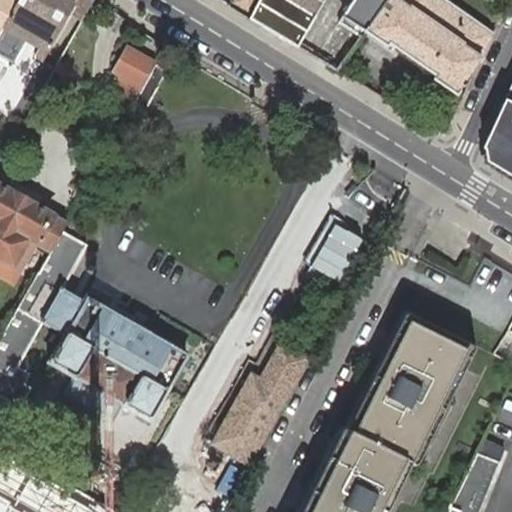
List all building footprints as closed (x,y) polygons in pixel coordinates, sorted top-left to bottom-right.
[(68,12),(81,21),(92,0),(17,0),(2,27),(0,30),(0,38),(15,47),(18,41),(21,38),(39,47),(36,52),(33,57),(40,61),(54,36),(68,12)] [(0,0),(0,30),(2,27),(17,0),(0,0)] [(233,0),(232,2),(251,13),(257,0),(233,0)] [(257,0),(251,13),(248,19),(296,47),(323,0),(351,0),(341,16),(338,21),(361,36),(366,31),(385,0),(257,0)] [(385,0),(366,31),(386,45),(389,41),(436,74),(434,79),(456,94),(480,59),(492,32),(445,0),(385,0)] [(165,71),(154,65),(129,109),(140,115),(165,71)] [(486,161),(511,176),(511,82),(504,101),(483,145),(486,161)] [(11,115),(0,135),(0,139),(25,153),(37,129),(11,115)] [(35,243),(50,251),(62,230),(66,224),(51,216),(36,207),(32,205),(9,192),(5,190),(0,187),(0,261),(14,270),(24,251),(28,244),(30,240),(33,242),(35,243)] [(0,397),(20,409),(31,387),(25,384),(30,373),(18,367),(25,355),(27,351),(43,321),(41,320),(45,312),(48,308),(59,289),(61,291),(87,245),(62,230),(50,251),(48,255),(0,341),(0,397)] [(83,303),(61,291),(59,289),(48,308),(45,312),(41,320),(43,321),(60,331),(65,333),(48,362),(55,367),(74,377),(66,392),(75,397),(104,414),(113,419),(122,405),(148,420),(166,389),(186,354),(142,328),(146,320),(135,314),(131,322),(100,304),(94,301),(86,296),(83,303)] [(321,339),(331,321),(327,318),(316,337),(321,339)] [(387,364),(353,435),(403,459),(407,461),(442,391),(455,365),(462,351),(408,324),(401,337),(387,364)] [(212,443),(250,466),(310,358),(280,342),(260,378),(255,386),(246,381),(212,443)] [(251,373),(246,381),(255,386),(260,378),(251,373)] [(376,511),(386,493),(397,471),(403,459),(353,435),(347,432),(342,443),(331,465),(311,506),(307,511),(376,511)] [(113,511),(119,502),(0,435),(0,511),(113,511)] [(505,452),(482,441),(476,452),(500,464),(505,452)] [(480,511),(500,464),(476,452),(466,473),(450,506),(446,511),(480,511)]
